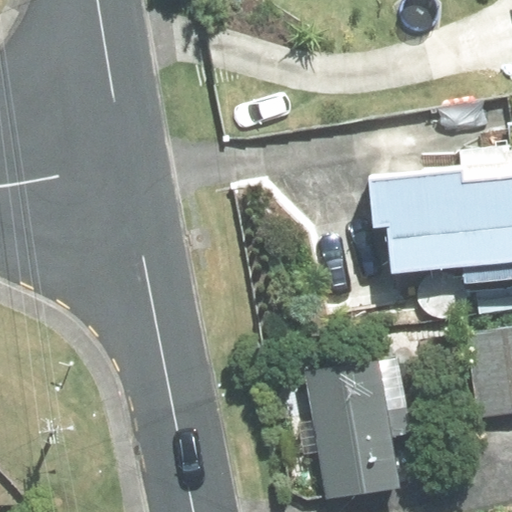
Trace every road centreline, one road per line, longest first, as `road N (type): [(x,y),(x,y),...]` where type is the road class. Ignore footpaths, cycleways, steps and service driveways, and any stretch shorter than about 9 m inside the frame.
road 1 (residential): [(197,511),(126,151)]
road 2 (residential): [(126,151),(100,0)]
road 3 (residential): [(126,151),(0,176)]
